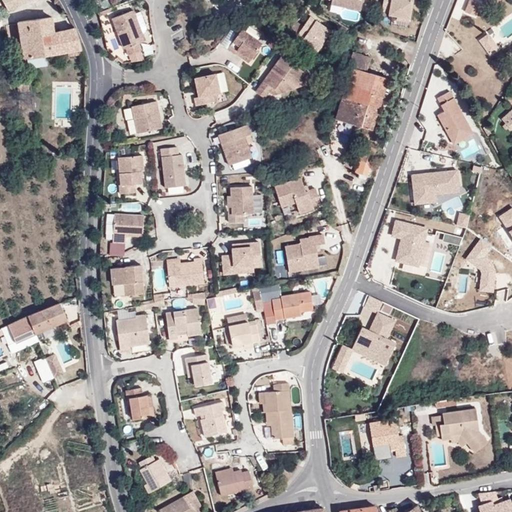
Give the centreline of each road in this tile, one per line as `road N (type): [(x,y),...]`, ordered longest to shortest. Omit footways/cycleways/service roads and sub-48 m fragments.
road 1 (tertiary): [(439,0),(364,199),(319,364)]
road 2 (unclassified): [(105,78),(95,218),(99,367)]
road 3 (unclassified): [(511,477),(333,505)]
road 4 (unknown): [(344,272),(456,320),(511,317)]
road 5 (residential): [(99,367),(166,366),(184,452)]
road 6 (residential): [(319,364),(281,362),(242,382),(255,451)]
road 7 (unclassified): [(99,367),(126,511)]
road 8 (residential): [(171,70),(181,113),(205,148),(206,198)]
road 9 (tertiary): [(319,364),(318,488)]
